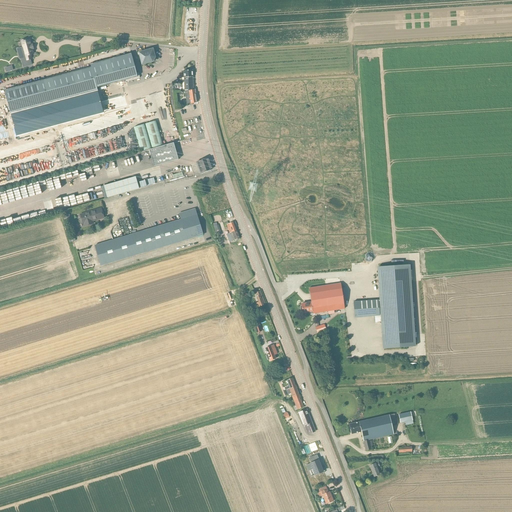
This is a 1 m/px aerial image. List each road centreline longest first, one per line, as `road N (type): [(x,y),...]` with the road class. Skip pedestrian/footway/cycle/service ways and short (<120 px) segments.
road 1 (tertiary): [(205,0),(201,75),(216,150),(352,511)]
road 2 (track): [(0,481),(265,400),(282,402)]
road 3 (track): [(273,400),(0,487)]
